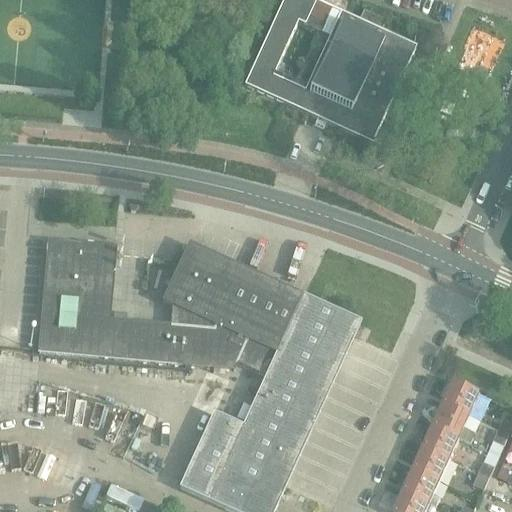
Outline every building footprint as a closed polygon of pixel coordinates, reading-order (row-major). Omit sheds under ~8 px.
[(244,89),(286,108),(379,150),(381,146),(373,143),(402,80),(407,69),(416,50),(380,34),(384,25),(384,23),(364,14),(362,14),(358,23),(345,17),(349,9),(349,7),(334,0),(326,0),(323,7),(307,0),(284,0),(245,87),(244,89)] [(223,511),(276,511),(354,339),(360,326),(303,300),(188,248),(182,261),(162,305),(174,310),(172,330),(108,325),(111,293),(112,293),(115,252),(48,247),(39,356),(233,371),(236,365),(265,378),(242,430),(213,416),(178,491),(223,511)] [(474,411),(480,398),(454,386),(444,408),(470,420),(476,422),(480,414),(474,411)] [(460,443),(470,420),(444,408),(434,430),(460,443)] [(509,438),(511,432),(511,416),(499,411),(489,429),(498,433),(509,438)] [(449,465),(460,443),(434,430),(424,453),(449,465)] [(504,449),(509,438),(498,433),(493,444),(488,456),(498,461),(504,449)] [(440,487),(449,465),(424,453),(414,474),(440,487)] [(488,484),(494,471),(484,466),(478,479),(488,484)] [(434,498),(440,487),(414,474),(405,495),(430,507),(436,510),(440,501),(434,498)] [(484,493),(488,484),(478,479),(473,488),(484,493)] [(428,511),(430,507),(405,495),(396,511),(428,511)]
